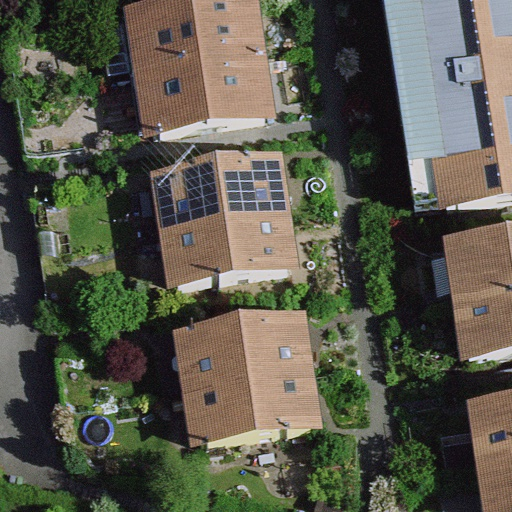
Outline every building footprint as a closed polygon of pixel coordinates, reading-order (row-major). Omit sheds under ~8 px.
[(511,0),(408,0),(445,228),(511,217),(511,0)] [(257,6),(131,26),(151,152),(277,132),(257,6)] [(282,169),(158,190),(177,301),(301,281),(282,169)] [(511,248),(447,259),(467,381),(511,372),(511,248)] [(310,331),(180,352),(198,461),(328,439),(310,331)] [(511,511),(511,417),(472,423),(485,511),(511,511)]
